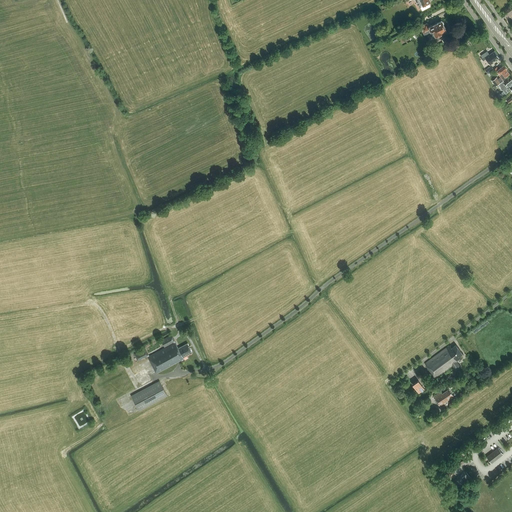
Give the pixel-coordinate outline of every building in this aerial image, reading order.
[(416,0),(417,1),(420,7),(420,6),(422,10),(431,6),(429,2),(431,1),(430,0),(416,0)] [(439,38),(440,38),(443,36),(443,34),(442,32),(443,32),(443,31),(446,30),(443,24),(444,23),(443,21),(442,21),(441,20),(434,24),(429,26),(427,22),(420,26),(425,34),(429,32),(430,33),(433,31),(436,35),(438,37),(439,38)] [(481,55),(483,58),(481,59),(483,61),(484,60),(486,59),(490,64),(494,62),(494,61),(499,57),(495,51),(489,54),(487,51),(481,55)] [(496,71),(501,77),(498,79),(497,77),(492,81),(496,86),(498,84),(501,82),(503,80),(506,78),(505,76),(509,73),(506,69),(507,69),(504,65),(499,69),(497,67),(494,69),(496,71)] [(502,90),(503,90),(505,93),(511,90),(509,87),(511,84),(511,75),(504,82),(503,80),(501,82),(498,84),(500,87),(500,88),(502,90)] [(175,343),(149,356),(157,372),(184,358),(184,357),(192,352),(188,343),(179,348),(172,335),(161,340),(165,347),(174,342),(175,343)] [(452,348),(450,345),(425,363),(436,378),(452,366),(456,371),(461,367),(456,361),(459,359),(460,360),(462,359),(460,356),(463,354),(456,344),(452,348)] [(145,348),(135,353),(138,360),(149,354),(145,348)] [(425,389),(418,379),(412,384),(419,393),(425,389)] [(160,380),(131,395),(139,410),(168,395),(160,380)] [(443,393),(441,391),(434,397),(440,406),(445,403),(445,402),(452,397),(447,390),(443,393)] [(498,447),(487,457),(492,463),(504,454),(498,447)] [(452,481),(456,488),(472,477),(468,470),(452,481)]
